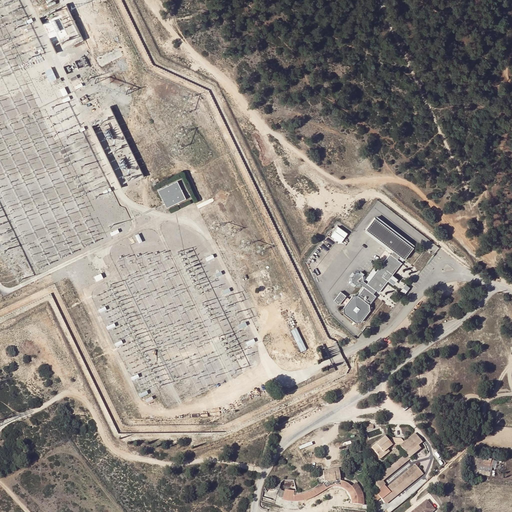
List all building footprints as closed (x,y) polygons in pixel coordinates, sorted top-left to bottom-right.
[(68,94),(65,88),(60,90),(63,96),(68,94)] [(97,133),(102,130),(102,129),(106,127),(105,124),(108,122),(106,118),(93,125),(97,133)] [(187,199),(178,181),(159,190),(168,208),(187,199)] [(377,216),(366,230),(393,251),(401,257),(404,260),(415,246),(377,216)] [(339,226),(332,236),(342,243),(349,233),(339,226)] [(401,257),(393,251),(391,254),(399,260),(401,257)] [(344,313),(356,323),(363,323),(372,311),(372,304),(390,282),(394,284),(398,279),(393,275),(403,263),(399,260),(391,254),(390,253),(367,282),(364,287),(359,295),(352,295),(351,297),(344,307),(344,313)] [(361,284),(364,287),(367,282),(363,279),(363,275),(359,272),(354,272),(351,276),(352,282),(356,285),(361,284)] [(101,273),(94,277),(96,282),(103,278),(101,273)] [(407,294),(411,286),(406,284),(402,291),(407,294)] [(336,301),(341,305),(347,295),(343,292),(336,301)] [(341,305),(344,307),(351,297),(347,295),(341,305)] [(302,351),(307,348),(298,327),(292,330),(302,351)] [(385,436),(372,447),(381,458),(390,451),(388,449),(393,445),(400,446),(406,453),(377,478),(376,491),(387,504),(423,473),(416,465),(388,488),(382,481),(421,448),(419,445),(422,442),(414,433),(404,442),(401,438),(393,438),(389,441),(385,436)] [(492,460),(486,458),(484,465),(490,467),(492,460)] [(332,470),(326,471),(330,480),(341,478),(339,467),(332,468),(332,470)] [(320,485),(318,487),(322,490),(323,489),(325,488),(326,487),(329,485),(331,484),(330,481),(329,481),(328,481),(326,482),(325,482),(324,483),(320,485)] [(352,495),(360,490),(355,484),(352,486),(349,490),(350,492),(352,495)] [(322,490),(318,487),(316,488),(314,489),(312,490),(310,491),(304,493),(295,495),(309,497),(315,494),(318,493),(320,491),(322,490)] [(361,492),(360,490),(352,495),(353,496),(353,498),(354,500),(354,503),(363,504),(363,501),(363,498),(362,495),(361,492)] [(427,500),(412,511),(432,511),(436,510),(427,500)]
